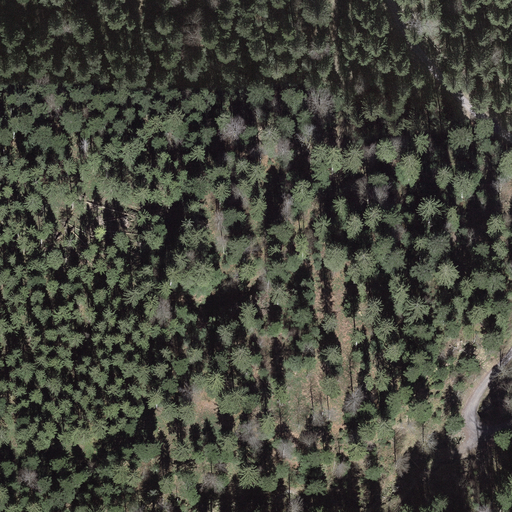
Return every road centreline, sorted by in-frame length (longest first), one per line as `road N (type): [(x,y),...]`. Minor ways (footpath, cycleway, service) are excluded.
road 1 (track): [(511,135),(451,88),(389,0)]
road 2 (track): [(511,423),(473,434),(465,417),(511,352)]
